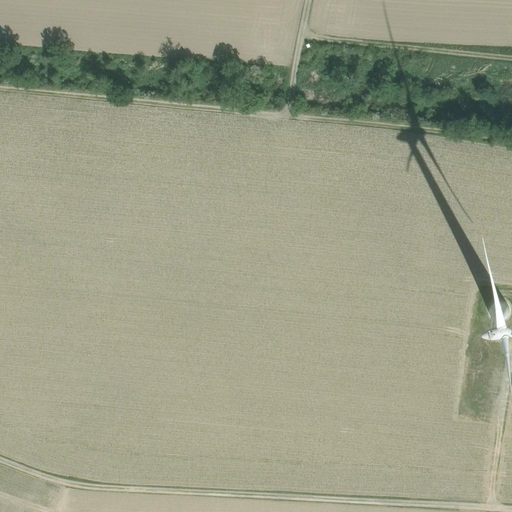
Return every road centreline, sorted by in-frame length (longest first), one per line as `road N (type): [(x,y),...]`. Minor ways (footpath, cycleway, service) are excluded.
road 1 (track): [(0,462),(48,480),(511,508)]
road 2 (track): [(511,141),(0,91)]
road 3 (track): [(305,35),(511,56)]
